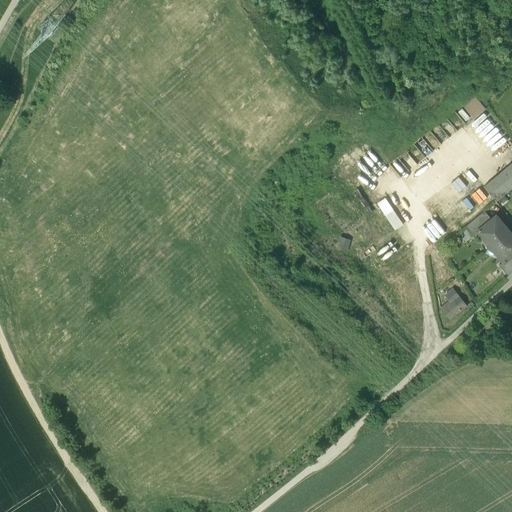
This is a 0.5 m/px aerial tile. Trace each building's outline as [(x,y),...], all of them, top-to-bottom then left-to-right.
[(474,93),(461,103),(474,118),(486,108),(474,93)] [(511,163),(484,187),(496,202),(511,188),(511,163)] [(385,198),(377,204),(396,231),(404,225),(385,198)] [(484,211),(466,227),(474,236),(479,233),(478,232),(479,232),(478,231),(480,230),(481,230),(492,221),(484,211)] [(492,221),(481,230),(480,230),(478,231),(479,232),(478,232),(479,233),(491,248),(509,233),(496,217),(492,221)] [(511,236),(509,233),(491,248),(504,263),(504,262),(505,263),(506,262),(506,261),(511,256),(511,236)] [(348,252),(351,239),(340,237),(337,249),(348,252)] [(511,256),(506,261),(506,262),(505,263),(504,262),(504,263),(499,266),(508,277),(511,273),(511,256)] [(440,309),(450,321),(467,307),(452,290),(445,296),(449,302),(440,309)]
